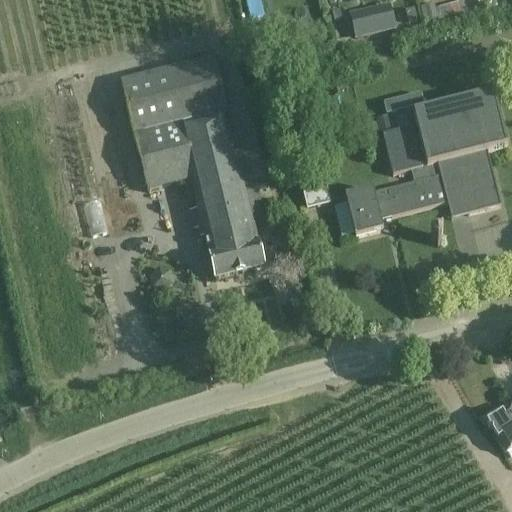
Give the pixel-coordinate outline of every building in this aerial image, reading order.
[(356,37),(395,27),(389,4),(350,14),(356,37)] [(234,57),(213,62),(121,85),(148,194),(191,184),(215,282),(264,270),(251,219),(264,215),(259,194),(268,193),(234,57)] [(410,174),(414,186),(374,196),(373,192),(345,199),(355,239),(383,232),(380,222),(447,205),(451,221),(502,208),(488,154),(508,149),(494,96),(414,116),(419,137),(413,139),(411,130),(382,137),(392,179),(410,174)] [(300,186),(306,212),(330,206),(323,180),(300,186)] [(154,291),(172,285),(168,271),(149,276),(154,291)] [(511,412),(510,410),(498,417),(496,416),(490,419),(490,422),(485,425),(505,458),(511,453),(511,412)]
